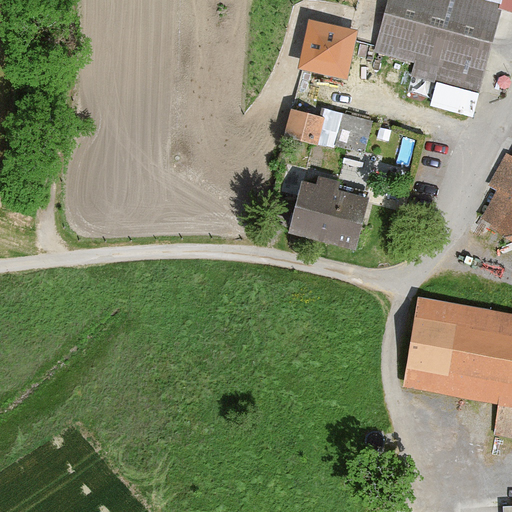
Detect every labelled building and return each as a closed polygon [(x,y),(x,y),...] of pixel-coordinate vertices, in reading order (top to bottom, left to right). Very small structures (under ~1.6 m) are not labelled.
[(511,0),(390,0),(376,53),(438,70),(428,109),(472,121),(502,10),(511,13),(511,0)] [(342,79),(345,79),(355,33),(310,24),(301,68),(305,69),(296,111),(291,110),(286,132),(296,134),(295,141),(362,155),(369,123),(334,115),(342,79)] [(511,163),(501,157),(484,188),(495,194),(481,219),(511,236),(511,163)] [(291,236),(359,251),(371,199),(340,192),(342,184),(321,179),(319,189),(303,185),(291,236)] [(511,316),(420,299),(404,388),(500,405),(494,438),(511,441),(511,316)] [(502,511),(511,511),(511,501),(502,502),(502,511)]
